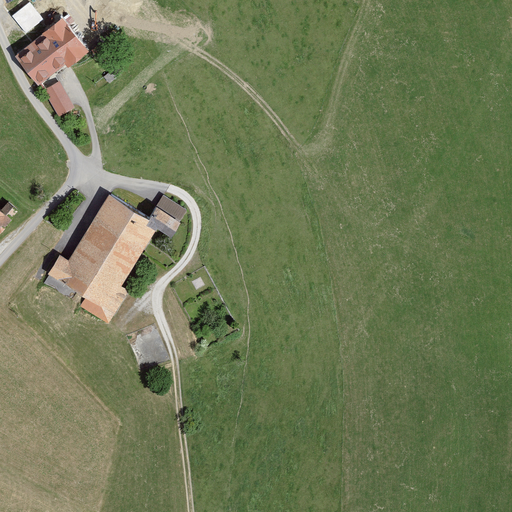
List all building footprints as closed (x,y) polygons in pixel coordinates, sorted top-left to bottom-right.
[(16,58),(36,82),(78,47),(59,23),(16,58)] [(100,45),(93,50),(101,61),(108,57),(100,45)] [(57,113),(70,107),(58,82),(45,89),(57,113)] [(150,218),(109,193),(68,262),(59,257),(49,273),(87,296),(81,305),(107,320),(125,290),(117,285),(153,225),(170,234),(185,209),(163,196),(150,218)] [(0,226),(14,209),(9,205),(3,213),(0,210),(0,226)]
